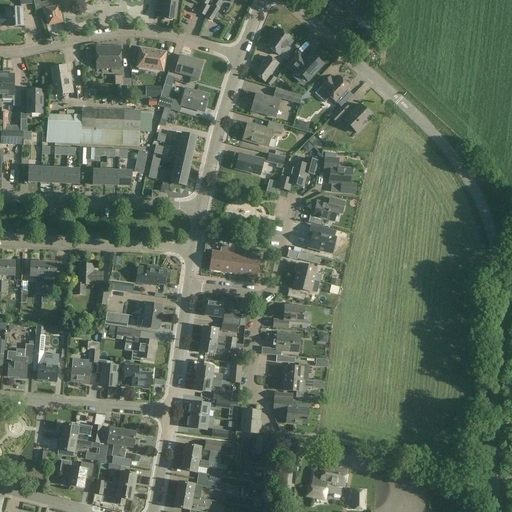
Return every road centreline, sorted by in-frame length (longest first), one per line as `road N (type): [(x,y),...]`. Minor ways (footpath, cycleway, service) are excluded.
road 1 (unclassified): [(500,511),(489,458),(501,291),(476,191),(443,144),(290,0)]
road 2 (residential): [(0,52),(112,32),(163,34),(241,55)]
road 3 (residential): [(0,198),(200,206)]
road 4 (residential): [(193,247),(0,240)]
road 5 (residential): [(171,412),(0,398)]
road 6 (residential): [(200,206),(241,55)]
road 7 (residential): [(171,412),(188,286)]
